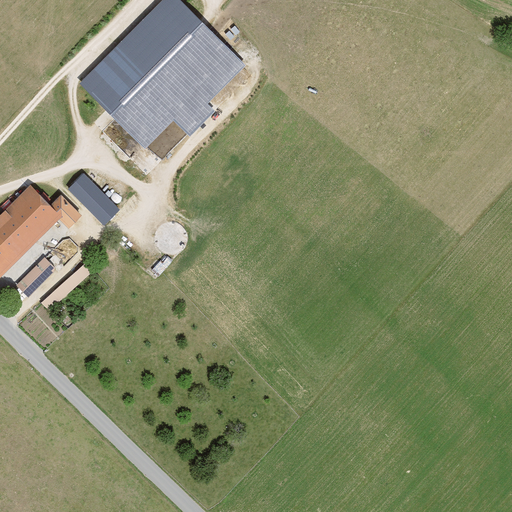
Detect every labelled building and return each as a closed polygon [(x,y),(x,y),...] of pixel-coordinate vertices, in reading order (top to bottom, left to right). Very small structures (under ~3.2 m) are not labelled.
[(245,65),(178,0),(162,0),(82,82),(147,145),(173,118),(190,135),(215,109),(208,103),(245,65)] [(85,174),(69,189),(105,226),(121,211),(85,174)] [(0,276),(2,278),(61,219),(70,228),(82,216),(62,196),(52,206),(32,186),(0,218),(0,276)] [(183,228),(179,225),(174,224),(168,225),(164,227),(160,230),(157,235),(156,240),(157,245),(160,250),(164,253),(169,256),(174,256),(180,254),(184,251),(187,247),(188,242),(188,237),(186,232),(183,228)] [(18,287),(28,298),(57,271),(46,260),(18,287)] [(86,262),(42,304),(51,313),(95,271),(86,262)]
